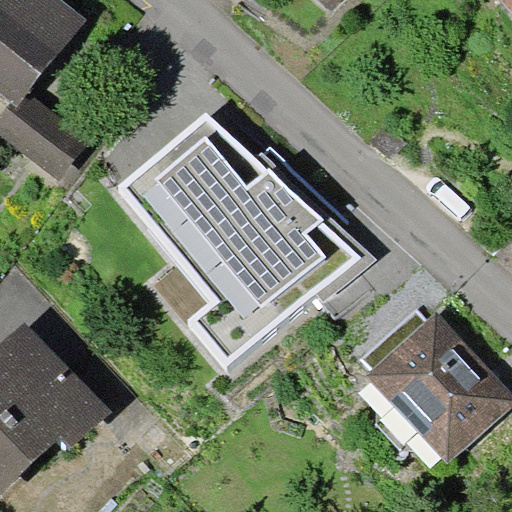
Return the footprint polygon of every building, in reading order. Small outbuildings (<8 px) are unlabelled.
[(85,18),(62,0),(0,0),(0,91),(12,101),(17,105),(28,90),(85,18)] [(343,0),(317,0),(332,13),(343,0)] [(511,0),(500,0),(511,13),(511,0)] [(91,138),(28,90),(17,105),(12,101),(0,116),(0,133),(60,178),(91,138)] [(256,158),(206,112),(117,185),(210,301),(187,318),(227,365),(317,294),(362,258),(323,221),(325,219),(269,168),(267,169),(256,158)] [(269,147),(256,158),(267,169),(269,168),(325,219),(330,216),(342,228),(349,222),(269,147)] [(325,219),(323,221),(362,258),(317,294),(323,302),(377,259),(342,228),(330,216),(325,219)] [(372,369),(365,375),(447,465),(511,406),(511,393),(437,311),(426,320),(417,310),(363,359),(372,369)] [(26,320),(0,344),(0,493),(59,438),(69,449),(111,410),(26,320)]
